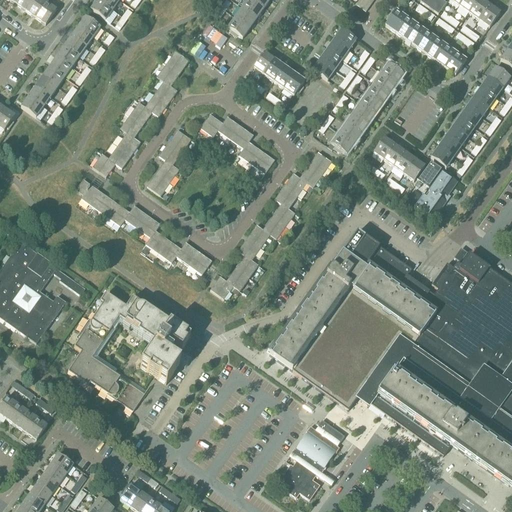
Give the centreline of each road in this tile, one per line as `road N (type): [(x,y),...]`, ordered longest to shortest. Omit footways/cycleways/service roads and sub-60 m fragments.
road 1 (residential): [(221,100),(178,110),(131,186),(205,245),(232,241),(284,169),(280,142)]
road 2 (residential): [(312,0),(442,92),(459,87),(511,16)]
road 3 (residential): [(221,100),(293,0)]
